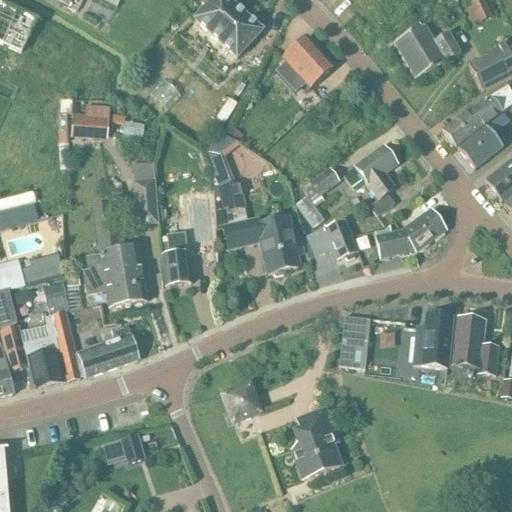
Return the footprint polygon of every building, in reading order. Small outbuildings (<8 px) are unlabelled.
[(0,0),(0,65),(11,41),(15,33),(39,46),(50,27),(1,0),(0,0)] [(235,59),(262,32),(225,0),(216,0),(194,22),(235,59)] [(483,0),(469,5),(471,10),(466,12),(471,26),(476,24),(477,26),(491,22),(483,0)] [(393,47),(416,83),(459,56),(446,35),(431,44),(422,29),(393,47)] [(305,88),(308,92),(333,70),(306,39),(282,61),(285,65),(275,74),(294,96),(300,91),(300,92),(305,88)] [(466,70),(481,98),(511,80),(511,53),(507,44),(483,57),(484,59),(466,70)] [(150,63),(135,90),(154,101),(169,73),(150,63)] [(455,149),(484,127),(511,106),(511,98),(506,89),(488,101),(477,108),(468,114),(442,132),(455,149)] [(106,143),(109,111),(86,108),(85,119),(73,118),(71,140),(106,143)] [(458,152),(474,172),(503,150),(493,138),(509,125),(503,117),(485,130),(458,152)] [(369,211),(376,221),(394,208),(387,198),(395,193),(384,177),(396,168),(382,149),(353,170),(354,172),(343,180),(351,191),(362,183),(378,205),(369,211)] [(236,178),(245,175),(242,161),(212,173),(216,234),(223,233),(228,254),(261,246),(268,278),(273,277),(273,279),(276,281),(283,279),(285,276),(285,274),(298,271),(295,259),(302,258),(298,242),(291,244),(287,223),(258,229),(256,223),(247,225),(244,211),(245,211),(239,184),(238,185),(236,178)] [(500,205),(502,207),(511,198),(511,161),(511,162),(484,185),(500,205)] [(131,167),(136,229),(157,227),(153,165),(131,167)] [(299,189),(313,211),(324,204),(320,198),(338,186),(329,172),(310,185),(308,183),(299,189)] [(0,225),(1,231),(44,226),(40,197),(0,201),(0,225)] [(503,209),(511,219),(511,198),(502,207),(503,209)] [(147,304),(138,248),(114,252),(107,207),(92,209),(100,258),(85,261),(87,273),(81,274),(86,300),(107,296),(109,310),(147,304)] [(413,253),(415,254),(444,233),(430,214),(414,226),(406,232),(401,235),(375,242),(380,261),(413,253)] [(162,257),(166,289),(190,286),(186,254),(185,254),(184,247),(206,244),(204,223),(188,225),(189,235),(183,236),(168,238),(170,256),(162,257)] [(344,260),(348,264),(354,262),(354,256),(356,255),(343,224),(307,239),(316,259),(333,252),(337,263),(344,260)] [(26,289),(62,279),(57,260),(30,268),(31,273),(22,275),(26,289)] [(0,330),(15,326),(8,295),(25,290),(18,263),(0,267),(0,330)] [(67,282),(67,290),(79,289),(78,281),(67,282)] [(49,306),(52,320),(70,316),(67,303),(49,306)] [(416,332),(412,368),(446,372),(452,321),(426,318),(424,333),(416,332)] [(66,385),(56,341),(52,320),(43,322),(48,341),(21,348),(24,361),(23,361),(30,393),(66,385)] [(340,320),(338,371),(364,372),(365,321),(340,320)] [(476,378),(495,381),(499,351),(482,349),(484,324),(457,321),(454,351),(453,351),(450,370),(477,373),(476,378)] [(22,371),(13,328),(0,331),(0,339),(8,374),(22,371)] [(104,348),(112,372),(138,363),(127,331),(115,336),(117,343),(104,348)] [(56,341),(66,385),(66,386),(79,383),(70,338),(62,340),(56,341)] [(0,400),(12,397),(7,375),(1,348),(0,347),(0,400)] [(86,381),(112,372),(104,348),(77,357),(86,381)] [(232,427),(233,427),(235,427),(250,422),(260,419),(261,418),(261,417),(262,416),(261,413),(254,394),(251,388),(249,387),(248,387),(244,388),(230,394),(222,398),(221,399),(221,400),(220,402),(229,423),(230,425),(231,426),(232,427)] [(292,455),(302,484),(340,470),(332,448),(337,446),(325,413),(296,424),(306,450),(292,455)] [(120,443),(126,463),(127,467),(142,462),(135,438),(120,443)] [(0,511),(12,511),(8,452),(0,453),(0,511)] [(51,491),(36,511),(37,511),(60,511),(67,504),(51,491)] [(78,511),(114,511),(116,510),(89,495),(78,511)]
